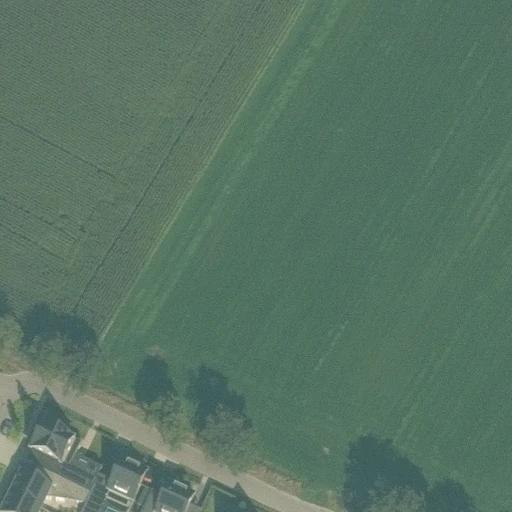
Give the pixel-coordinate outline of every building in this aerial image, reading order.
[(42,426),(30,452),(31,452),(43,458),(37,470),(89,496),(96,482),(95,481),(70,469),(75,458),(81,446),(58,435),(61,430),(48,423),(46,428),(42,426)] [(85,507),(82,511),(103,511),(107,505),(121,511),(129,511),(146,475),(141,473),(143,469),(132,465),(131,468),(120,463),(111,484),(97,478),(95,481),(96,482),(89,496),(85,507)] [(20,475),(10,496),(40,511),(45,501),(85,507),(89,496),(37,470),(32,481),(20,475)] [(150,494),(142,511),(187,511),(189,508),(193,499),(188,496),(190,493),(180,488),(178,492),(167,487),(162,499),(150,494)] [(10,496),(1,511),(39,511),(40,511),(10,496)]
